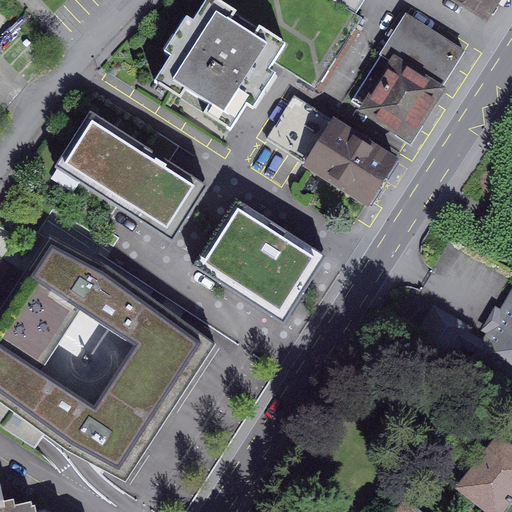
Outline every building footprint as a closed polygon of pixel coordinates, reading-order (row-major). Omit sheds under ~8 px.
[(174,55),(158,82),(186,99),(190,93),(213,107),(209,113),(236,129),(252,104),(257,108),(279,73),(272,69),(289,43),(264,28),(260,34),(236,19),(240,12),(221,0),(209,0),(197,20),(189,15),(167,50),(174,55)] [(456,0),(495,23),(508,0),(456,0)] [(452,88),(401,58),(363,119),(414,150),(452,88)] [(234,193),(111,118),(72,183),(195,257),(225,209),(234,193)] [(404,160),(339,121),(309,170),(374,209),(404,160)] [(301,327),(341,261),(258,211),(218,277),(301,327)] [(48,243),(0,319),(0,408),(128,497),(217,351),(143,292),(106,271),(48,243)] [(482,350),(511,366),(511,296),(504,311),(498,308),(486,331),(491,333),(482,350)] [(464,491),(493,511),(511,511),(511,447),(502,440),(464,491)] [(422,511),(405,499),(394,511),(422,511)] [(4,502),(0,502),(0,511),(37,511),(36,507),(30,503),(15,506),(14,500),(4,502)]
